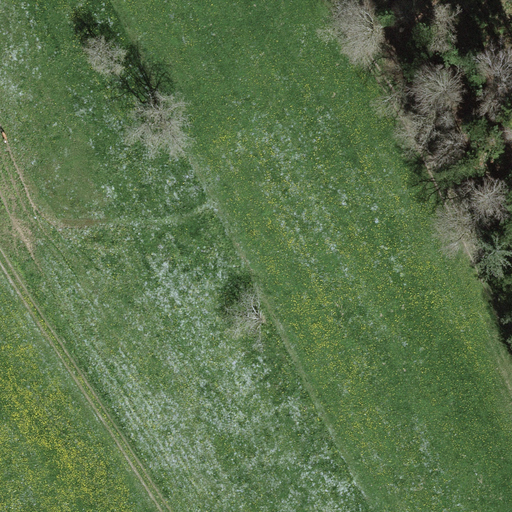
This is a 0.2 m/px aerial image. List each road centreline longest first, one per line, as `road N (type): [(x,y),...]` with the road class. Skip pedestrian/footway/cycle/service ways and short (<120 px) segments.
road 1 (track): [(321,0),(428,193),(511,384)]
road 2 (track): [(0,257),(166,511)]
